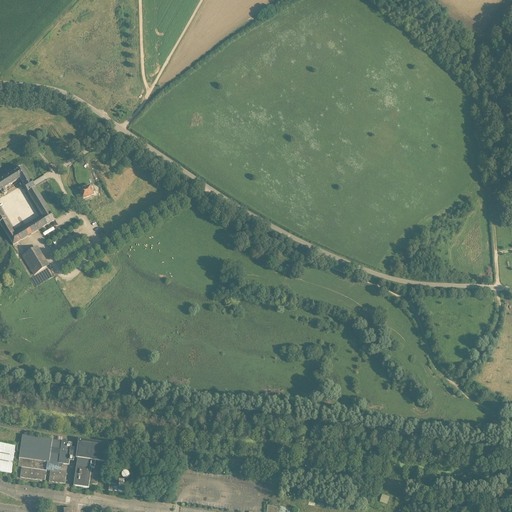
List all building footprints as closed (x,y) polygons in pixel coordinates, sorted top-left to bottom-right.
[(32,183),(26,172),(23,168),(0,182),(0,223),(13,246),(31,235),(55,220),(35,188),(35,187),(33,185),(32,183)] [(100,193),(97,184),(91,186),(79,190),(83,199),(100,193)] [(34,275),(47,267),(36,249),(23,257),(34,275)] [(71,448),(72,443),(22,436),(21,443),(19,443),(18,445),(17,447),(17,449),(17,451),(20,451),(19,459),(22,459),(62,464),(69,465),(70,461),(74,461),(75,449),(71,448)] [(89,489),(90,482),(91,482),(91,484),(97,485),(99,466),(100,462),(106,463),(108,448),(109,445),(79,440),(76,459),(77,459),(75,475),(73,475),(73,478),(75,478),(73,487),(89,489)] [(0,472),(11,474),(15,447),(0,444),(0,472)] [(62,464),(22,459),(21,464),(22,464),(22,468),(46,471),(50,472),(51,468),(58,470),(59,467),(61,468),(62,464)] [(45,480),(46,471),(22,468),(20,478),(42,481),(42,480),(45,480)] [(66,478),(67,474),(58,470),(51,468),(50,472),(49,482),(65,484),(66,478)] [(124,493),(124,489),(125,484),(110,482),(108,491),(124,493)]
